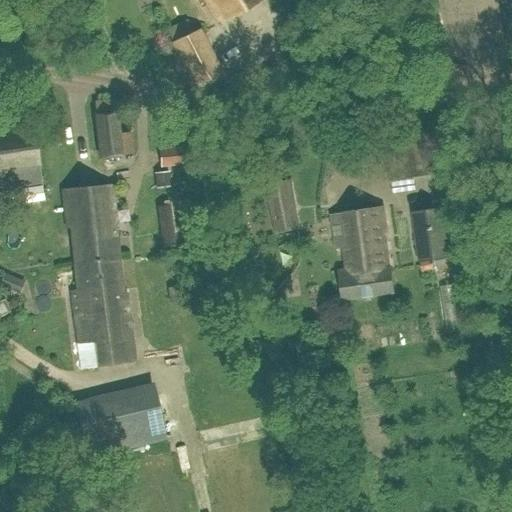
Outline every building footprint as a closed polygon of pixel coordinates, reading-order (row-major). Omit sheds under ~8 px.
[(206,0),(221,24),(261,0),(206,0)] [(119,134),(115,99),(93,102),(100,159),(133,155),(130,133),(119,134)] [(71,121),(64,140),(72,143),(79,125),(71,121)] [(0,146),(0,167),(45,164),(44,143),(0,146)] [(389,181),(416,177),(411,143),(384,147),(389,181)] [(161,168),(185,165),(183,147),(159,150),(161,168)] [(0,189),(13,188),(41,184),(39,166),(0,171),(0,189)] [(171,187),(169,174),(154,175),(156,189),(171,187)] [(276,233),(299,229),(290,181),(267,185),(276,233)] [(117,260),(118,259),(114,224),(116,224),(111,185),(62,190),(67,228),(70,228),(74,262),(117,260)] [(41,186),(0,191),(0,206),(43,200),(41,186)] [(162,245),(174,243),(168,207),(156,209),(162,245)] [(388,269),(384,234),(386,234),(382,208),(331,215),(336,249),(344,248),(347,269),(339,271),(343,300),(394,293),(390,269),(388,269)] [(419,261),(448,255),(442,223),(440,212),(411,218),(419,261)] [(117,260),(74,262),(77,291),(70,292),(81,369),(134,362),(126,301),(125,301),(124,294),(123,294),(118,259),(117,260)] [(420,264),(422,274),(432,272),(430,262),(420,264)] [(0,317),(10,312),(3,299),(0,301),(0,317)]
